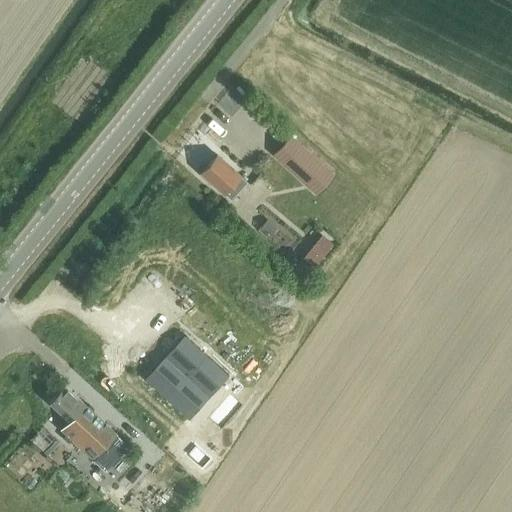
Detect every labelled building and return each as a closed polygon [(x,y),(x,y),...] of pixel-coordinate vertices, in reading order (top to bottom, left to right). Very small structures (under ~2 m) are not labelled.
[(290,134),(272,154),(317,195),(335,175),(290,134)] [(230,200),(246,182),(240,176),(217,155),(200,173),(223,194),(224,194),(230,200)] [(322,234),(303,257),(314,266),(333,243),(322,234)] [(211,318),(195,336),(241,377),(257,359),(211,318)] [(171,336),(131,381),(150,398),(160,387),(181,406),(171,417),(191,434),(231,389),(211,372),(201,383),(180,365),(190,353),(171,336)] [(105,471),(128,446),(65,386),(50,402),(70,421),(61,430),(68,436),(65,439),(68,442),(71,439),(105,471)]
